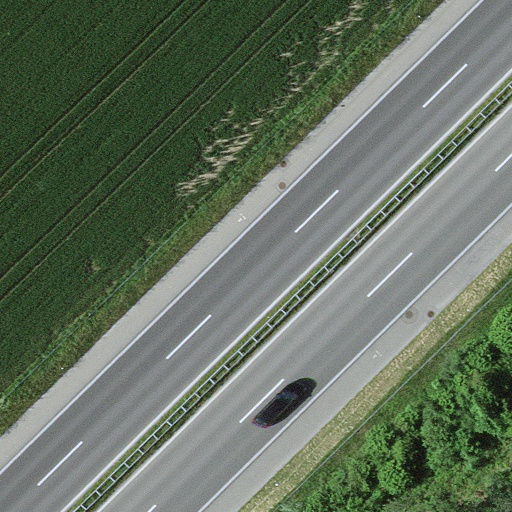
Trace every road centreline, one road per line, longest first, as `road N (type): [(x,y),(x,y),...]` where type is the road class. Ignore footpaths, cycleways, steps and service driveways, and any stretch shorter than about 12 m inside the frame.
road 1 (motorway): [(511,20),(10,511)]
road 2 (motorway): [(148,511),(511,155)]
